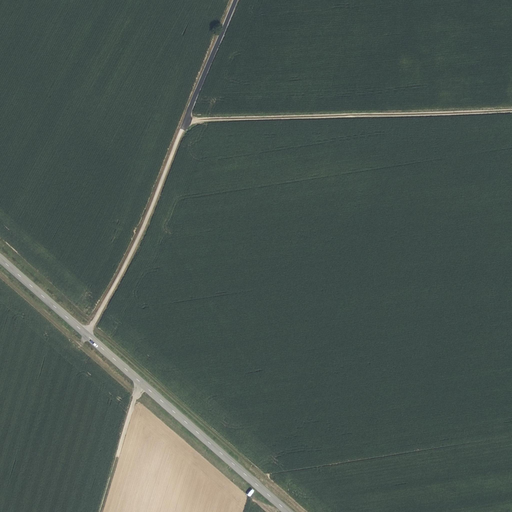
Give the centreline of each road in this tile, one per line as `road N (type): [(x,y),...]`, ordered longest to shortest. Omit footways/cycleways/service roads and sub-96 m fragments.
road 1 (secondary): [(291,511),(0,258)]
road 2 (track): [(87,334),(146,222),(236,0)]
road 3 (track): [(185,121),(511,109)]
road 4 (track): [(141,384),(102,511)]
